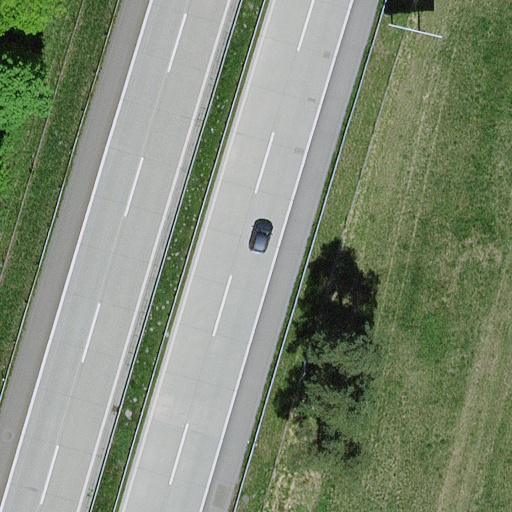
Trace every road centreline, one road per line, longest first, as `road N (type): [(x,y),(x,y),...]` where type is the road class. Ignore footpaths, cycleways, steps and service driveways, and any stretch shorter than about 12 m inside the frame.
road 1 (motorway): [(164,511),(318,0)]
road 2 (motorway): [(191,0),(42,511)]
